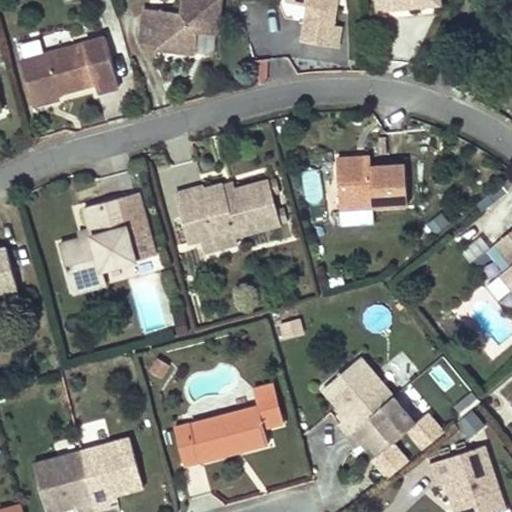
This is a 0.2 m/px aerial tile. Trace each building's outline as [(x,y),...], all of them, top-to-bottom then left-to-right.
[(196,51),(198,32),(217,34),(221,0),(181,0),(181,11),(145,7),(141,44),(196,51)] [(331,0),(288,0),(288,1),(308,5),(305,21),(333,26),(336,8),(330,7),(331,0)] [(377,0),(378,10),(440,4),(439,0),(377,0)] [(120,86),(106,36),(21,59),(33,101),(58,94),(96,83),(99,92),(120,86)] [(20,42),(23,54),(44,49),(42,38),(20,42)] [(267,80),(268,60),(254,60),(260,82),(267,80)] [(433,82),(434,76),(424,74),(422,80),(433,82)] [(60,99),(58,94),(33,101),(34,106),(60,99)] [(387,154),(385,137),(379,137),(380,154),(387,154)] [(411,203),(408,163),(374,165),(373,155),(340,157),(343,207),(411,203)] [(269,179),(235,188),(235,189),(225,191),(223,185),(223,183),(204,188),(203,185),(175,193),(189,242),(202,239),(203,245),(236,236),(281,224),(281,223),(288,221),(284,206),(277,208),(273,194),(280,192),(276,178),(269,180),(269,179)] [(235,188),(234,181),(223,185),(225,191),(235,189),(235,188)] [(137,260),(120,197),(85,206),(91,229),(93,234),(80,238),(60,243),(72,287),(106,278),(103,269),(137,260)] [(93,234),(91,229),(78,232),(80,238),(93,234)] [(511,234),(509,231),(496,243),(511,262),(511,264),(509,268),(511,271),(511,234)] [(205,252),(237,243),(236,236),(203,245),(205,252)] [(0,292),(18,287),(7,246),(0,248),(0,292)] [(511,271),(509,268),(501,274),(511,286),(511,271)] [(73,293),(107,284),(106,278),(72,287),(73,293)] [(303,317),(279,322),(282,338),(306,334),(303,317)] [(359,446),(361,444),(366,440),(371,445),(379,455),(417,423),(361,357),(323,388),(347,416),(342,421),(339,423),(359,446)] [(161,376),(168,363),(160,358),(152,371),(161,376)] [(269,442),(260,404),(175,427),(185,465),(231,453),(230,448),(239,446),(240,450),(269,442)] [(475,410),(462,420),(474,436),(487,425),(475,410)] [(342,421),(347,416),(342,411),(337,415),(342,421)] [(46,511),(50,511),(75,505),(81,504),(82,510),(82,511),(89,511),(113,506),(112,502),(110,496),(116,495),(144,487),(130,438),(34,463),(46,511)] [(371,445),(366,440),(361,444),(366,450),(371,445)] [(497,511),(506,509),(484,444),(429,463),(437,484),(448,481),(451,480),(460,506),(456,507),(457,511),(497,511)] [(451,480),(448,481),(456,507),(460,506),(451,480)] [(0,506),(0,511),(25,511),(22,501),(0,506)]
